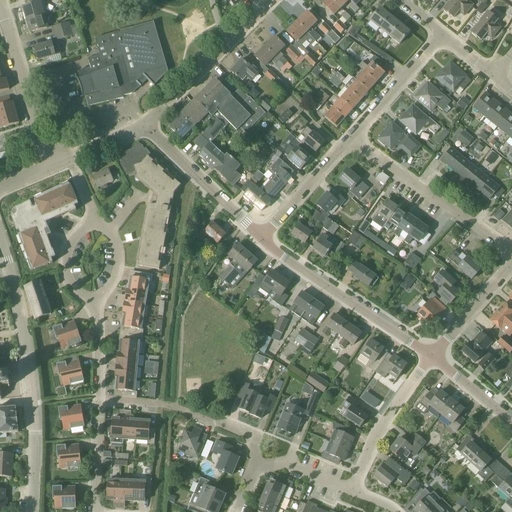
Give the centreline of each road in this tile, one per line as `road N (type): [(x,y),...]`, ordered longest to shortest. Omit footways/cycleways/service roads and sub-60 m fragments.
road 1 (tertiary): [(32,511),(33,404),(0,238)]
road 2 (residential): [(432,357),(262,237)]
road 3 (residential): [(511,253),(351,136)]
road 4 (residential): [(145,124),(271,0)]
road 5 (residential): [(49,167),(0,9)]
road 6 (residential): [(262,237),(145,124)]
road 7 (residential): [(352,491),(377,433),(432,357)]
road 8 (residential): [(351,136),(444,33)]
road 9 (residential): [(262,237),(351,136)]
road 10 (residential): [(432,357),(511,265)]
